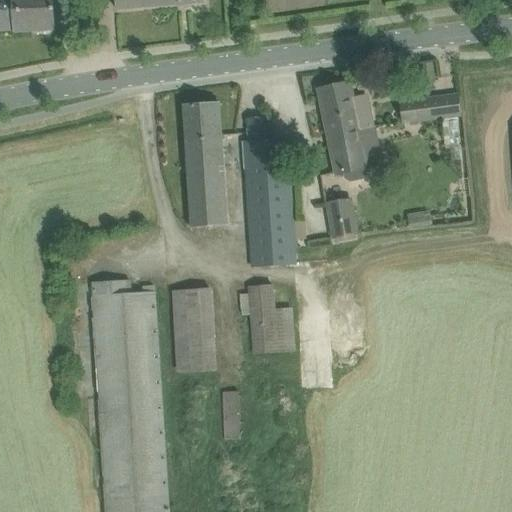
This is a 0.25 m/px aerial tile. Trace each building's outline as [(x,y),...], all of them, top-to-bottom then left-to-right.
[(15,33),(55,31),(53,0),(0,0),(0,31),(15,31),(15,33)] [(116,0),(117,9),(204,2),(204,0),(116,0)] [(435,65),(422,67),(424,82),(437,81),(435,65)] [(320,88),(326,119),(347,115),(350,131),(360,129),(375,127),(372,111),(369,99),(364,96),(353,98),(350,83),(320,88)] [(428,97),(402,101),(404,121),(431,118),(443,116),(446,115),(443,95),(428,97)] [(191,228),(227,225),(220,104),(183,106),(191,228)] [(382,166),(375,127),(360,129),(350,131),(347,115),(326,119),(337,176),(344,174),(345,179),(350,182),(364,179),(368,174),(367,170),(382,166)] [(251,141),(243,142),(244,162),(251,268),(298,265),(289,138),(267,140),(264,117),(257,118),(248,119),(251,141)] [(333,239),(359,234),(351,198),(326,203),(333,239)] [(424,211),(408,214),(410,228),(433,225),(431,214),(425,215),(424,211)] [(143,286),(143,294),(131,295),(130,281),(92,284),(107,511),(169,511),(155,286),(143,286)] [(249,294),(241,295),(243,315),(250,314),(252,354),(296,352),(293,308),(274,309),(273,285),(249,287),(249,294)] [(211,289),(175,292),(180,373),(217,370),(211,289)] [(245,438),(244,390),(225,391),(227,438),(245,438)]
